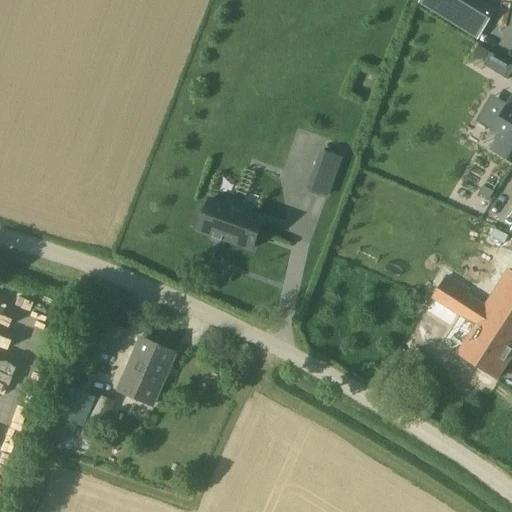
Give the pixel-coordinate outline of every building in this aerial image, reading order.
[(459,0),(451,14),(448,19),(445,23),(475,42),(493,14),(469,0),(459,0)] [(508,80),(511,72),(511,66),(492,54),(484,65),(508,80)] [(493,129),(500,134),(490,150),(511,163),(511,108),(506,106),(493,129)] [(328,151),(311,194),(327,199),(343,157),(328,151)] [(489,200),(493,192),(483,186),(478,193),(489,200)] [(210,200),(199,230),(253,249),(264,219),(210,200)] [(511,272),(509,270),(485,307),(466,294),(469,290),(447,276),(432,299),(475,327),(457,355),(494,379),(511,352),(511,272)] [(153,406),(175,353),(142,338),(119,391),(153,406)] [(81,409),(89,391),(73,384),(59,417),(84,428),(88,419),(91,413),(81,409)] [(91,413),(88,419),(103,425),(114,402),(98,395),(91,413)]
